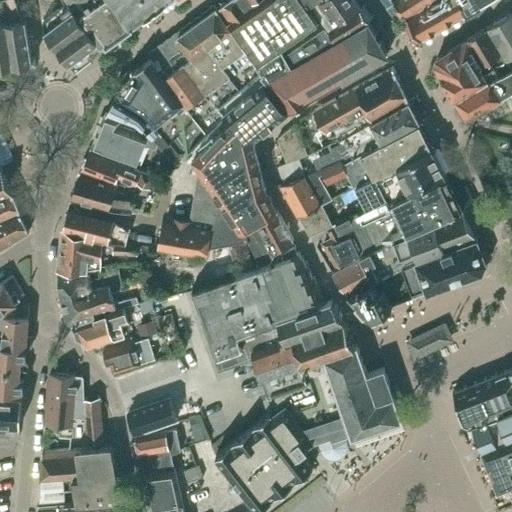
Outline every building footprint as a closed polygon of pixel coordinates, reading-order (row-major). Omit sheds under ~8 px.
[(0,0),(0,66),(27,62),(28,67),(37,66),(35,53),(31,53),(27,17),(25,18),(18,0),(0,0)] [(68,1),(98,41),(103,37),(107,43),(132,26),(128,22),(142,12),(143,14),(162,1),(161,0),(69,0),(70,0),(68,1)] [(326,16),(314,0),(226,0),(218,6),(257,62),(262,70),(285,50),(320,20),(323,18),(326,16)] [(337,22),(360,7),(355,0),(321,0),(323,1),(322,2),(337,22)] [(434,0),(393,0),(406,17),(434,0)] [(448,0),(437,0),(407,17),(421,40),(458,18),(448,0)] [(448,0),(458,18),(483,4),(480,0),(448,0)] [(101,46),(98,41),(68,1),(43,19),(45,30),(72,67),(101,46)] [(216,7),(151,55),(187,106),(207,132),(227,113),(219,106),(247,83),(261,70),(216,7)] [(333,40),(368,21),(371,19),(360,7),(337,22),(329,26),(323,18),(285,50),(294,63),(333,40)] [(511,10),(486,26),(501,52),(504,57),(506,56),(511,63),(511,64),(511,10)] [(387,53),(368,21),(333,40),(294,63),(285,50),(262,70),(266,78),(288,109),(289,110),(311,97),(387,53)] [(505,59),(504,57),(501,52),(486,26),(467,38),(480,59),(483,63),(490,59),(495,66),(505,59)] [(477,61),(480,59),(467,38),(436,57),(435,63),(447,83),(446,86),(451,94),(454,95),(457,98),(499,74),(496,68),(485,74),(477,61)] [(117,94),(143,110),(178,149),(187,150),(188,150),(207,132),(187,106),(151,55),(133,68),(134,70),(130,74),(126,79),(117,94)] [(342,137),(370,121),(409,99),(393,66),(314,109),(325,130),(333,126),(340,138),(342,137)] [(499,74),(457,98),(468,117),(511,90),(511,67),(502,72),(499,74)] [(227,113),(189,151),(223,202),(222,203),(212,227),(209,246),(208,246),(208,247),(248,240),(259,261),(273,253),(272,251),(256,221),(277,209),(266,190),(266,189),(254,139),(288,111),(288,110),(288,109),(266,78),(261,72),(219,106),(227,113)] [(160,131),(143,110),(117,94),(105,112),(122,119),(135,124),(152,139),(160,131)] [(352,157),(420,121),(409,99),(370,121),(342,137),(349,149),(339,155),(341,159),(345,159),(352,157)] [(122,119),(105,112),(91,147),(136,164),(144,143),(155,148),(157,143),(152,139),(141,129),(138,133),(120,126),(122,119)] [(420,121),(352,157),(345,159),(341,159),(322,168),(328,182),(348,172),(355,184),(433,145),(420,121)] [(299,157),(307,153),(296,122),(278,137),(287,161),(291,160),(292,159),(299,157)] [(0,197),(12,192),(1,167),(0,167),(0,166),(0,164),(14,159),(2,131),(0,132),(0,197)] [(390,201),(410,191),(446,173),(433,146),(354,185),(366,208),(387,197),(390,201)] [(117,174),(137,182),(141,171),(90,150),(82,169),(114,182),(117,174)] [(291,160),(287,161),(278,165),(284,181),(305,174),(299,157),(292,159),(291,160)] [(212,227),(222,203),(199,168),(190,225),(164,220),(159,245),(207,254),(208,247),(208,246),(211,228),(212,227)] [(284,181),(281,183),(289,198),(290,200),(299,215),(307,210),(322,203),(332,197),(316,169),(305,174),(284,181)] [(141,171),(137,182),(150,187),(154,176),(141,171)] [(397,237),(463,208),(467,206),(450,171),(446,173),(410,191),(390,201),(387,197),(366,208),(332,224),(327,226),(332,237),(322,241),(338,269),(368,252),(397,237)] [(133,206),(133,203),(133,200),(112,199),(116,187),(81,173),(71,198),(117,210),(139,211),(139,207),(133,206)] [(0,216),(18,209),(19,208),(13,193),(0,198),(0,216)] [(307,210),(299,215),(310,235),(327,226),(332,224),(322,203),(307,210)] [(68,210),(63,229),(103,239),(114,241),(124,241),(127,229),(112,225),(115,215),(69,204),(68,210)] [(477,237),(463,208),(397,237),(368,252),(338,269),(333,272),(348,292),(373,280),(402,266),(416,260),(477,237)] [(18,209),(0,216),(0,249),(29,231),(18,209)] [(256,221),(272,251),(293,239),(277,209),(256,221)] [(101,266),(103,239),(63,229),(62,228),(58,269),(101,266)] [(486,262),(477,237),(416,260),(402,266),(413,296),(482,271),(486,262)] [(193,289),(220,368),(255,356),(269,395),(264,397),(270,412),(217,452),(258,507),(273,495),(272,494),(276,491),(277,492),(294,480),(293,478),(297,475),(298,477),(313,465),(302,450),(309,445),(307,444),(308,443),(318,440),(323,451),(324,454),(325,455),(327,457),(330,458),(331,458),(335,459),(338,458),(341,457),(343,455),(345,453),(346,452),(347,450),(347,447),(347,444),(347,442),(345,436),(352,433),(352,435),(401,418),(384,367),(367,373),(357,344),(354,345),(345,318),(333,299),(324,303),(314,276),(312,276),(310,271),(308,271),(303,257),(302,257),(299,251),(298,252),(294,240),(273,253),(276,255),(271,261),(254,267),(243,271),(193,289)] [(124,241),(114,241),(113,253),(137,254),(138,242),(124,241)] [(243,271),(254,267),(249,252),(238,256),(243,271)] [(59,293),(63,305),(111,291),(122,288),(118,263),(106,264),(106,270),(58,274),(59,293)] [(9,311),(7,307),(25,296),(13,275),(0,282),(0,315),(1,318),(4,318),(5,318),(5,313),(9,311)] [(373,280),(348,292),(367,314),(392,304),(383,287),(379,289),(373,280)] [(111,291),(63,305),(67,324),(116,308),(138,302),(137,296),(114,301),(111,291)] [(0,320),(4,320),(2,342),(27,344),(30,303),(22,302),(9,311),(5,313),(5,318),(4,318),(1,318),(0,315),(0,320)] [(124,307),(73,324),(77,335),(78,335),(82,336),(86,347),(125,334),(122,324),(129,322),(124,307)] [(153,319),(138,324),(142,336),(156,331),(153,319)] [(444,325),(409,341),(415,355),(450,338),(444,325)] [(134,340),(104,350),(108,364),(111,363),(113,371),(140,362),(142,366),(157,362),(152,347),(138,351),(134,340)] [(0,389),(23,391),(27,344),(2,342),(0,342),(0,389)] [(511,366),(453,390),(468,426),(473,424),(497,488),(511,482),(511,366)] [(50,372),(45,423),(73,425),(74,415),(86,416),(87,442),(104,440),(99,396),(84,398),(84,374),(50,372)] [(0,422),(21,424),(22,395),(0,393),(0,422)] [(169,398),(127,412),(135,433),(177,419),(169,398)] [(135,436),(142,471),(161,468),(161,470),(175,467),(171,452),(181,448),(176,427),(135,436)] [(202,429),(192,431),(195,440),(204,437),(202,429)] [(73,477),(77,500),(116,498),(122,497),(112,443),(76,448),(78,476),(73,477)] [(78,476),(76,448),(43,450),(40,479),(63,477),(73,477),(78,476)] [(203,476),(199,464),(184,469),(188,481),(203,476)] [(183,504),(175,467),(161,470),(161,468),(142,471),(150,510),(183,504)] [(40,479),(40,491),(65,489),(63,477),(40,479)] [(66,501),(65,489),(40,491),(39,504),(66,501)] [(125,511),(122,497),(116,498),(77,500),(66,501),(39,504),(38,511),(125,511)]
